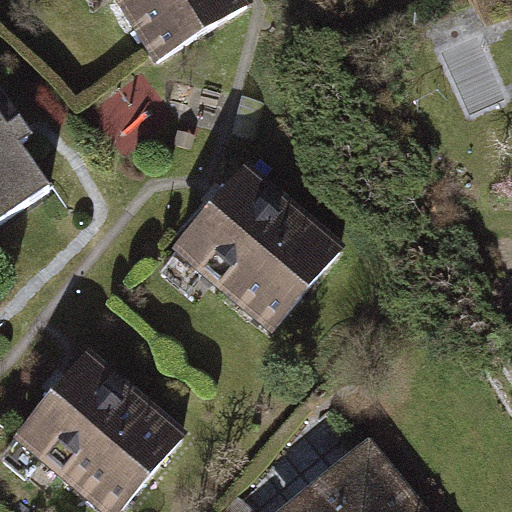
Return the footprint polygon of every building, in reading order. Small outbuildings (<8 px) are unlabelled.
[(229,0),(105,0),(158,89),(250,35),(229,0)] [(0,114),(0,256),(73,205),(5,111),(0,114)] [(336,260),(237,176),(162,263),(261,347),(336,260)] [(120,511),(177,447),(78,361),(6,444),(84,511),(120,511)] [(421,511),(362,442),(279,511),(421,511)]
